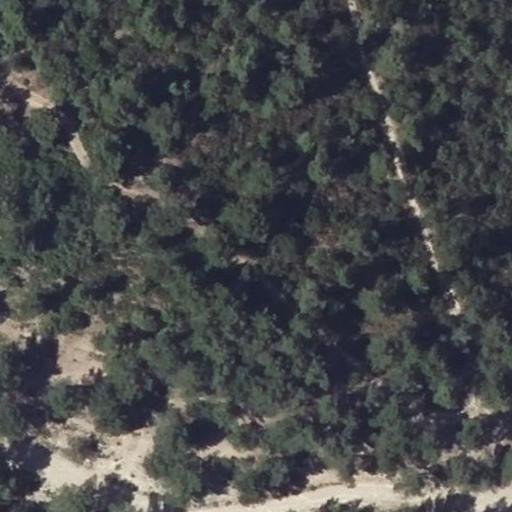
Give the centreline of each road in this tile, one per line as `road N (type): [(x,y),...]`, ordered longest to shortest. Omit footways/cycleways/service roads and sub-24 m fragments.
road 1 (track): [(459,493),(485,431),(481,357),(358,0)]
road 2 (track): [(511,499),(405,486),(250,511)]
road 3 (track): [(185,511),(0,448)]
